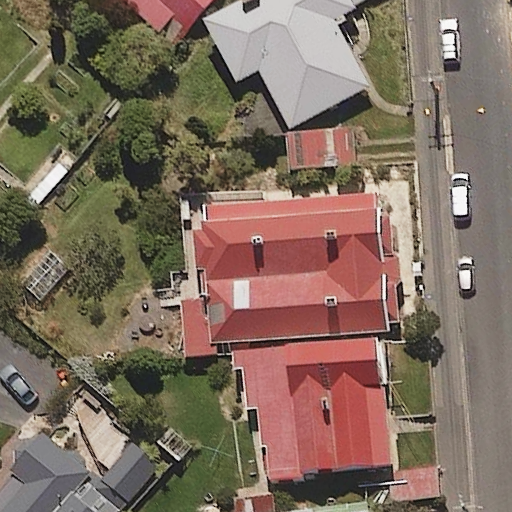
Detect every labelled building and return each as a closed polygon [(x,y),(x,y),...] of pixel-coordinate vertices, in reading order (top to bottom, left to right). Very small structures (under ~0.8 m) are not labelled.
[(203,0),(133,0),(170,35),(203,0)] [(357,0),(227,0),(208,10),(240,74),(262,63),(292,122),(372,81),(336,11),(357,0)] [(386,225),(176,239),(185,373),(230,370),(238,493),(376,483),(368,362),(395,361),(386,225)] [(0,459),(0,466),(10,476),(0,486),(0,511),(116,511),(172,455),(135,419),(87,468),(38,420),(0,459)] [(442,495),(440,465),(387,468),(388,497),(442,495)] [(372,511),(371,496),(254,506),(254,511),(372,511)]
